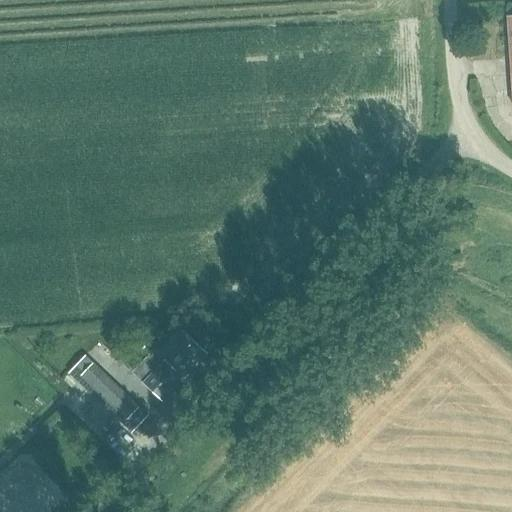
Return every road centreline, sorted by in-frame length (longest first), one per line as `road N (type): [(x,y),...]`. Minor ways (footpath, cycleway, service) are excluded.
road 1 (unclassified): [(85,511),(462,124)]
road 2 (unclassified): [(462,124),(453,0)]
